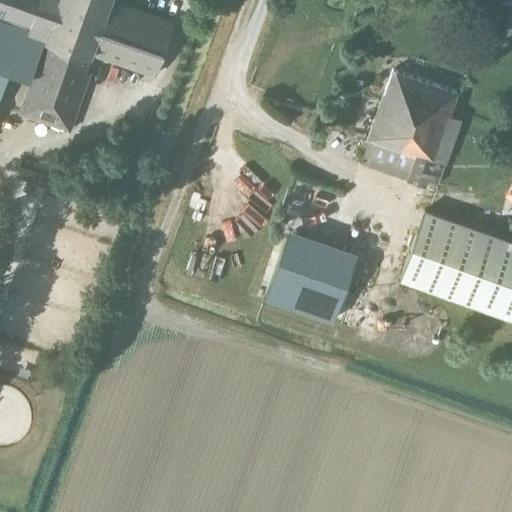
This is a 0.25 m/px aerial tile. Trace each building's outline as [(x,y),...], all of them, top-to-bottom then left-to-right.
[(0,0),(0,96),(9,69),(31,77),(59,0),(0,0)] [(114,0),(59,0),(31,77),(29,84),(19,112),(70,130),(91,71),(86,69),(92,53),(155,74),(174,21),(114,0)] [(378,168),(426,184),(427,179),(438,183),(442,171),(448,154),(451,155),(458,134),(445,129),(459,91),(393,68),(368,139),(370,139),(362,162),(378,168)] [(401,276),(511,314),(511,238),(464,222),(428,209),(424,208),(401,276)] [(356,254),(287,230),(265,294),(334,318),(356,254)]
